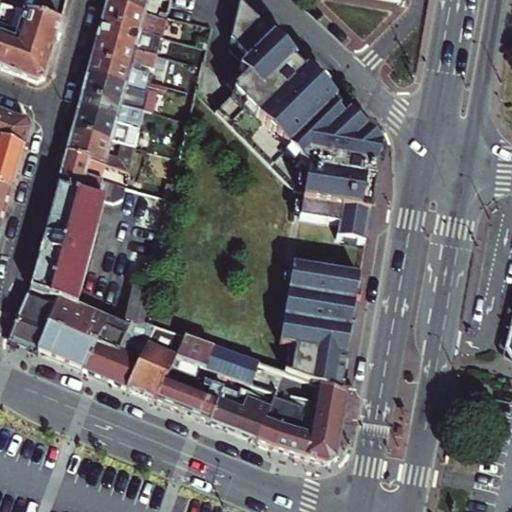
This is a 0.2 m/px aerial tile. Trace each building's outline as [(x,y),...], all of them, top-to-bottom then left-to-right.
[(151,0),(108,0),(107,5),(147,16),(151,0)] [(160,13),(167,15),(170,3),(158,0),(155,12),(160,13)] [(147,16),(107,5),(102,24),(142,35),(147,16)] [(380,150),(238,7),(230,43),(234,48),(230,52),(243,69),(227,85),(235,95),(216,114),(294,193),(304,196),(300,221),(338,228),(337,242),(364,248),(380,150)] [(18,33),(55,44),(61,23),(24,12),(19,30),(18,33)] [(147,16),(142,35),(148,37),(151,24),(157,25),(159,19),(147,16)] [(148,37),(161,40),(165,21),(159,19),(157,25),(151,24),(148,37)] [(102,24),(97,43),(137,53),(142,35),(102,24)] [(45,79),(55,44),(18,33),(16,37),(17,38),(16,43),(11,42),(12,40),(0,36),(0,70),(36,84),(45,79)] [(97,43),(92,60),(132,71),(137,53),(97,43)] [(137,53),(132,71),(138,72),(142,73),(145,62),(148,63),(150,57),(137,53)] [(92,60),(87,78),(128,89),(132,71),(92,60)] [(145,62),(142,73),(152,76),(155,64),(148,63),(145,62)] [(138,72),(133,91),(141,93),(142,87),(149,89),(152,76),(142,73),(138,72)] [(128,89),(87,78),(82,97),(122,108),(131,110),(143,113),(148,94),(141,93),(133,91),(128,89)] [(82,97),(77,115),(118,126),(122,108),(82,97)] [(126,128),(128,122),(131,110),(122,108),(118,126),(126,128)] [(26,123),(2,113),(0,117),(0,139),(24,149),(30,131),(26,123)] [(77,115),(73,133),(113,144),(118,126),(77,115)] [(126,128),(132,130),(139,131),(140,125),(128,122),(126,128)] [(113,144),(73,133),(67,154),(91,161),(107,165),(113,144)] [(122,146),(124,146),(134,150),(137,138),(131,136),(125,134),(122,146)] [(158,138),(125,279),(133,282),(149,287),(150,284),(155,263),(169,201),(183,143),(158,138)] [(0,139),(0,165),(18,172),(24,149),(0,139)] [(124,163),(131,165),(134,150),(124,146),(119,162),(124,163)] [(87,176),(91,161),(67,154),(58,188),(61,189),(105,203),(121,208),(126,186),(87,176)] [(0,188),(12,193),(18,172),(0,165),(0,188)] [(0,233),(12,193),(0,188),(0,233)] [(58,188),(29,291),(58,303),(37,354),(67,367),(83,374),(95,344),(117,353),(125,333),(128,328),(77,306),(105,203),(61,189),(58,188)] [(339,395),(358,278),(293,267),(279,347),(294,351),(290,379),(316,387),(339,395)] [(130,323),(140,326),(149,287),(133,282),(124,321),(130,323)] [(37,354),(58,303),(29,291),(8,342),(37,354)] [(95,344),(83,374),(127,392),(146,347),(147,343),(125,333),(117,353),(95,344)] [(212,351),(211,351),(192,344),(187,343),(184,342),(175,361),(205,372),(212,351)] [(146,347),(127,392),(155,405),(165,384),(171,370),(173,366),(149,355),(151,349),(146,347)] [(212,351),(205,372),(250,387),(257,367),(212,351)] [(193,395),(165,384),(155,405),(208,425),(222,390),(198,381),(193,395)] [(264,423),(256,444),(276,452),(326,466),(336,460),(346,398),(339,395),(316,387),(313,406),(310,425),(290,418),(294,402),(274,395),(264,423)] [(222,390),(208,425),(219,429),(250,442),(258,420),(263,406),(222,390)] [(313,406),(294,402),(290,418),(310,425),(313,406)] [(258,420),(250,442),(256,444),(264,423),(258,420)] [(87,488),(82,503),(107,511),(128,511),(132,504),(87,488)]
